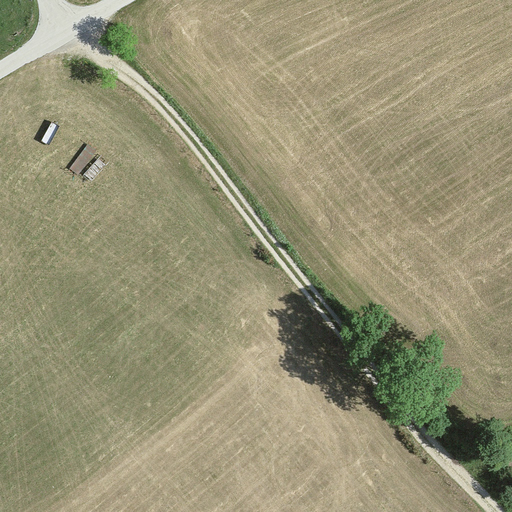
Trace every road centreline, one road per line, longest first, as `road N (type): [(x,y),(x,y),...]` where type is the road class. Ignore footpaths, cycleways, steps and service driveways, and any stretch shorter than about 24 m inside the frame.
road 1 (track): [(87,16),(178,100),(414,408),(509,511)]
road 2 (unclassified): [(0,70),(119,0)]
